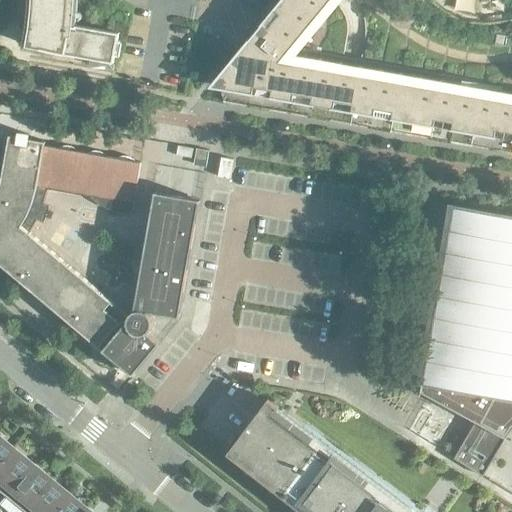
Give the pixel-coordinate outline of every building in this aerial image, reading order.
[(32,0),(32,10),(30,27),(27,46),(50,51),(50,52),(114,63),(119,33),(76,26),(71,26),(72,0),(32,0)] [(511,0),(281,0),(228,65),(217,78),(216,79),(210,87),(221,89),(511,140),(511,216),(455,206),(454,207),(450,230),(442,277),(437,306),(433,329),(426,368),(422,392),(434,399),(476,422),(455,458),(454,458),(484,477),(484,476),(507,437),(511,430),(511,0)] [(118,157),(116,158),(108,157),(106,155),(104,154),(103,153),(101,152),(98,151),(96,151),(92,151),(90,152),(87,153),(79,152),(79,151),(77,149),(75,148),(73,147),(70,146),(69,146),(68,146),(65,146),(63,146),(61,147),(59,148),(45,146),(46,142),(29,139),(30,135),(20,133),(19,137),(10,135),(2,181),(0,180),(0,263),(99,347),(120,322),(124,325),(103,350),(127,371),(128,371),(133,375),(161,343),(148,332),(150,331),(153,326),(153,321),(152,316),(149,312),(148,312),(149,312),(180,317),(201,200),(156,192),(135,310),(134,311),(130,314),(129,316),(30,232),(37,220),(44,223),(50,207),(43,205),(48,190),(90,197),(94,200),(95,202),(99,205),(101,206),(103,207),(107,209),(109,210),(113,211),(120,212),(124,213),(128,213),(133,212),(142,163),(137,162),(135,160),(134,159),(131,158),(130,157),(128,156),(124,156),(122,156),(118,157)] [(194,149),(179,146),(177,156),(192,159),(194,149)] [(194,166),(207,168),(210,151),(197,149),(194,166)] [(234,160),(222,158),(218,177),(231,179),(234,160)] [(401,511),(272,415),(277,408),(278,409),(279,408),(268,399),(227,454),(302,511),(401,511)] [(0,437),(0,464),(13,448),(12,448),(11,450),(3,443),(5,441),(0,437)] [(13,448),(0,464),(0,492),(4,497),(32,464),(31,463),(29,465),(22,459),(23,457),(13,448)] [(32,464),(4,497),(23,511),(50,479),(49,478),(48,480),(40,474),(42,472),(32,464)] [(50,479),(23,511),(53,511),(69,494),(58,486),(57,488),(49,481),(51,479),(50,479)] [(69,494),(53,511),(84,511),(87,509),(77,501),(75,503),(68,497),(69,495),(69,494)]
